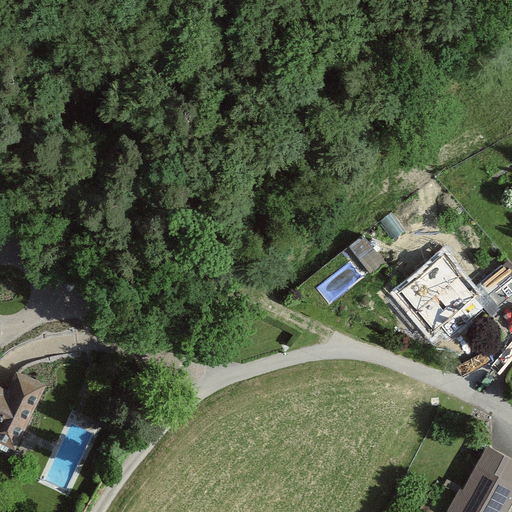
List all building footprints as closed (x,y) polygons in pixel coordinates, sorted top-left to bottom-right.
[(370,253),(359,239),(345,250),(356,264),(370,253)] [(475,296),(438,255),(391,296),(427,338),(475,296)] [(511,296),(511,283),(499,268),(472,291),(492,314),(511,296)] [(0,444),(15,452),(46,388),(12,371),(2,390),(0,388),(0,444)] [(504,511),(511,499),(511,461),(482,446),(445,511),(504,511)]
